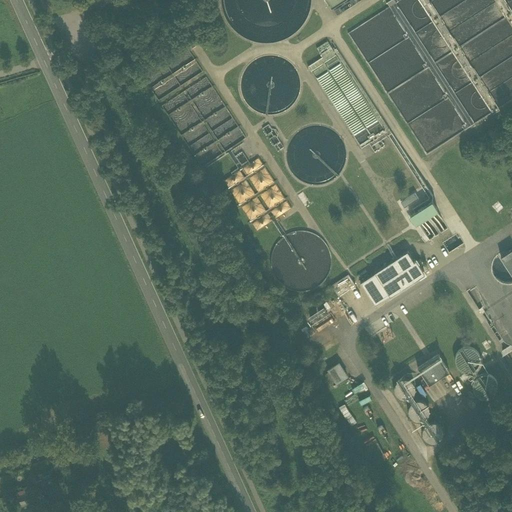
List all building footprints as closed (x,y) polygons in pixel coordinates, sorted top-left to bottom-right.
[(219,0),(222,12),(227,23),(235,32),(245,39),(256,43),(268,44),(280,42),(291,37),(301,29),(308,19),(312,8),(312,0),(219,0)] [(360,0),(341,0),(331,7),(337,15),(360,0)] [(348,32),(427,153),(495,109),(496,110),(499,108),(498,107),(511,97),(511,0),(396,0),(395,1),(394,0),(388,0),(386,1),(389,5),(348,32)] [(192,47),(195,44),(191,37),(187,40),(192,47)] [(432,201),(433,196),(336,47),(333,49),(327,40),(316,47),(322,56),(307,65),(361,148),(369,143),(374,151),(384,145),(381,139),(388,135),(429,197),(412,208),(414,212),(432,201)] [(202,70),(186,45),(145,72),(147,74),(144,76),(158,99),(202,70)] [(241,84),(243,95),(249,105),(259,111),(271,114),(282,111),(292,105),(298,95),(300,84),(298,72),(291,63),(282,56),(270,54),(259,56),(249,63),(243,73),(241,84)] [(242,139),(246,136),(206,75),(161,104),(201,165),(205,163),(242,139)] [(269,138),(273,144),(280,141),(277,136),(278,132),(275,128),(271,127),(268,123),(262,127),(266,134),(270,131),(273,135),(269,138)] [(286,157),(288,167),(294,175),(302,181),(311,184),(321,184),(330,181),(338,175),(344,167),(346,157),(345,147),(341,138),(334,131),(326,126),(316,124),(306,126),(297,131),(291,138),(287,147),(286,157)] [(283,235),(286,233),(277,220),(279,218),(277,216),(291,207),(286,199),(289,197),(288,195),(285,197),(275,182),(278,180),(277,178),(274,180),(264,165),(268,163),(266,161),(263,163),(257,154),(241,164),(235,154),(231,149),(243,141),(242,139),(205,163),(206,165),(227,151),(237,167),(222,177),(228,186),(225,188),(226,190),(229,188),(239,203),(236,205),(237,207),(240,205),(250,220),(247,222),(248,224),(251,222),(256,230),(272,219),(283,235)] [(242,150),(235,154),(241,164),(248,159),(242,150)] [(415,192),(400,201),(404,206),(418,197),(415,192)] [(417,222),(423,232),(433,226),(435,225),(442,220),(436,209),(437,209),(432,201),(414,212),(410,214),(415,223),(417,222)] [(442,220),(435,225),(440,233),(448,229),(442,220)] [(433,226),(423,232),(429,241),(439,234),(433,226)] [(271,264),(273,273),(278,280),(285,286),(294,289),(303,290),(312,288),(320,284),(326,277),(330,269),(332,260),(330,251),(327,243),(321,236),(313,232),(304,229),(295,230),(286,233),(283,235),(279,239),(274,246),(271,255),(271,264)] [(457,233),(442,243),(449,253),(464,243),(457,233)] [(500,257),(511,274),(511,248),(509,251),(500,257)] [(374,272),(375,272),(389,295),(389,296),(424,273),(415,259),(413,261),(407,251),(374,272)] [(374,304),(389,295),(375,272),(360,282),(374,304)] [(333,287),(339,295),(355,285),(348,273),(331,284),(333,287)] [(501,345),(501,358),(511,374),(511,346),(505,343),(485,312),(484,305),(476,286),(466,291),(478,310),(501,345)] [(302,332),(307,339),(336,320),(325,302),(303,316),(310,327),(302,332)] [(473,347),(468,346),(463,347),(458,350),(455,355),(455,360),(457,365),(461,369),(466,371),(472,370),(476,367),(479,362),(479,356),(477,351),(473,347)] [(417,367),(428,385),(449,371),(438,354),(417,367)] [(328,369),(336,383),(347,376),(338,363),(328,369)] [(491,375),(486,373),(480,374),(475,377),(473,382),(472,388),(474,393),(478,397),(484,399),(489,398),(494,395),(497,390),(497,384),(495,379),(491,375)] [(406,378),(402,378),(398,379),(395,383),(394,387),(394,391),(396,395),(400,397),(404,398),(408,397),(412,395),(414,391),(414,387),(413,382),(410,379),(406,378)] [(420,400),(416,400),(412,401),(409,405),(408,409),(408,413),(410,417),(414,419),(418,420),(422,419),(426,417),(428,413),(428,408),(427,404),(424,401),(420,400)] [(434,421),(430,421),(426,423),(423,426),(421,431),(422,435),(424,439),(428,441),(432,442),(437,441),(440,439),(443,435),(443,430),(442,426),(438,423),(434,421)] [(57,458),(51,461),(55,471),(61,469),(57,458)] [(62,499),(58,486),(48,488),(52,502),(62,499)] [(41,488),(18,495),(21,507),(45,500),(41,488)]
